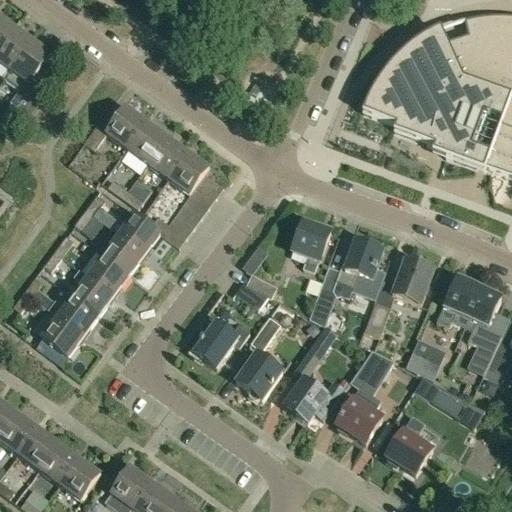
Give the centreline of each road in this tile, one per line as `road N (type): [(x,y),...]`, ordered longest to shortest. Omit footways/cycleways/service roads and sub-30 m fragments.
road 1 (residential): [(284,511),(300,488),(132,373),(278,176)]
road 2 (unclassified): [(278,176),(22,0)]
road 3 (residential): [(511,275),(278,176)]
road 4 (unclassified): [(278,176),(353,0)]
